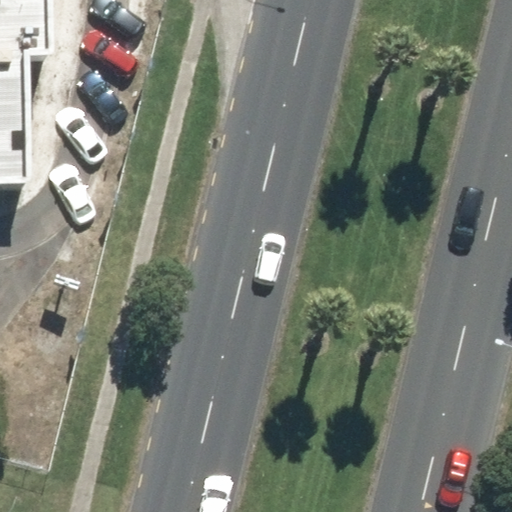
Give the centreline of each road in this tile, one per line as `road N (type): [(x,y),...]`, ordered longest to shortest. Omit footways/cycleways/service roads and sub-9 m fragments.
road 1 (primary): [(187,511),(313,0)]
road 2 (primary): [(511,158),(427,511)]
